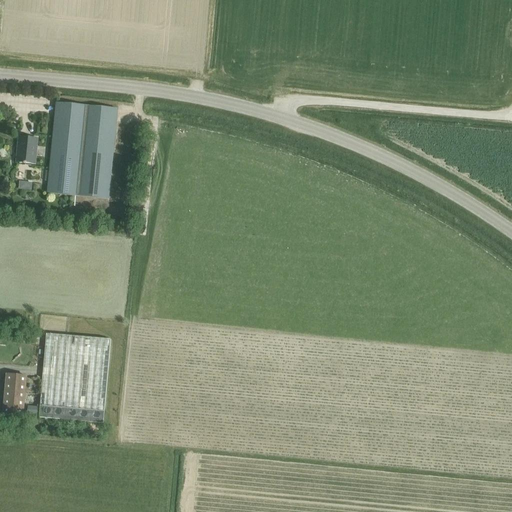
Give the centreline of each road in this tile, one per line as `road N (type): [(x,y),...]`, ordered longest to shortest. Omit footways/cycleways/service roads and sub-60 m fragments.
road 1 (secondary): [(511,233),(392,162),(272,114),(137,89),(0,76)]
road 2 (track): [(272,114),(299,100),(511,118)]
